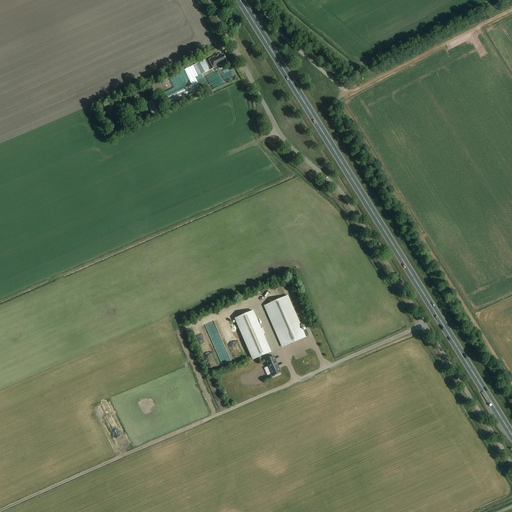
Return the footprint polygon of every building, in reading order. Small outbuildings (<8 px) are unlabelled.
[(221,56),(220,54),(218,55),(218,56),(216,58),(215,57),(209,60),(214,69),(227,62),(223,55),(221,56)] [(202,91),(195,78),(202,75),(203,77),(214,72),(212,69),(210,71),(205,60),(185,70),(192,84),(165,97),(170,107),(202,91)] [(146,103),(153,117),(161,113),(155,99),(146,103)] [(283,347),(305,338),(287,297),(265,306),(283,347)] [(252,360),(271,352),(253,311),(235,319),(252,360)] [(281,373),(273,356),(265,360),(272,376),(275,375),(275,376),(278,375),(278,374),(281,373)]
